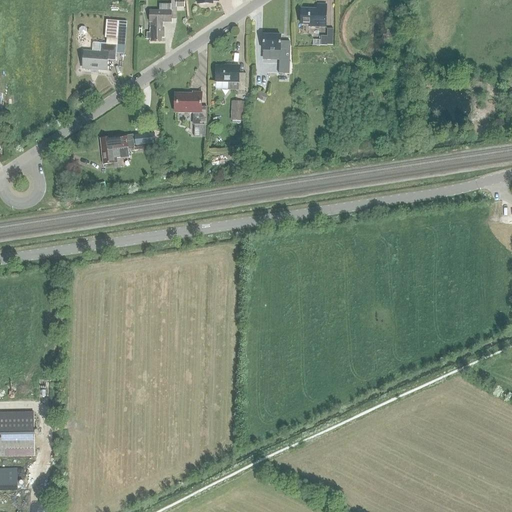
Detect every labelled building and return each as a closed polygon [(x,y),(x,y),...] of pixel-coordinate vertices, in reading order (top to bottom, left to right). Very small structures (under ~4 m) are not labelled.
[(309,26),(326,27),(326,5),(317,5),(317,10),(301,10),(301,24),(309,24),(309,26)] [(161,42),(161,38),(163,38),(163,27),(162,27),(162,22),(171,22),(171,19),(171,11),(170,11),(158,11),(149,11),(149,22),(150,22),(150,33),(147,33),(147,39),(150,39),(150,42),(161,42)] [(105,38),(117,39),(118,21),(106,20),(105,38)] [(116,44),(125,45),(127,22),(118,21),(117,39),(116,44)] [(327,29),(327,37),(320,36),(320,40),(312,40),(312,45),(327,46),(327,45),(332,45),(333,29),(327,29)] [(271,65),(279,65),(279,74),(289,74),(290,42),(289,42),(289,43),(280,43),(280,36),(263,35),(263,50),(279,51),(279,59),(271,59),(271,65)] [(82,69),(106,70),(107,60),(115,61),(116,45),(100,44),(99,53),(84,52),(82,69)] [(238,74),(238,73),(239,66),(230,66),(230,67),(225,67),(216,67),(215,82),(238,83),(238,90),(245,91),(246,74),(245,74),(245,75),(238,74)] [(473,86),(482,87),(483,78),(474,77),(473,86)] [(264,102),(268,95),(259,90),(255,97),(264,102)] [(201,107),(201,93),(193,93),(193,95),(175,94),(174,112),(193,113),(193,125),(206,125),(206,107),(201,107)] [(232,104),(231,121),(243,121),(244,104),(232,104)] [(110,121),(120,116),(118,111),(107,116),(110,121)] [(154,133),(134,136),(135,145),(155,143),(154,133)] [(127,136),(100,139),(101,150),(127,148),(134,147),(133,135),(127,136)] [(127,148),(101,150),(102,165),(117,163),(116,158),(120,158),(120,159),(128,158),(127,148)] [(0,413),(0,457),(34,457),(33,413),(0,413)] [(0,469),(0,486),(18,486),(17,469),(0,469)]
